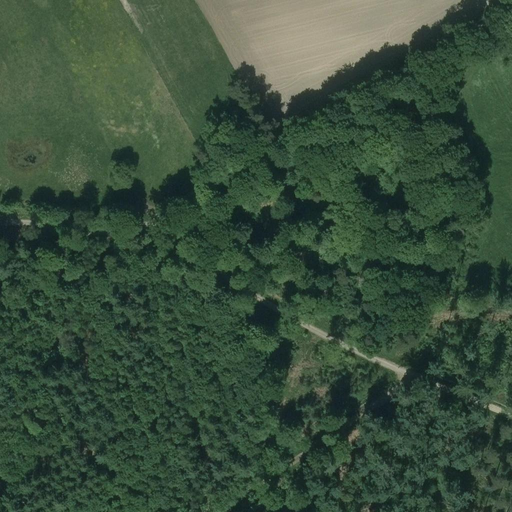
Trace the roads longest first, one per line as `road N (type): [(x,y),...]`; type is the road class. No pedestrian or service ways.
road 1 (track): [(511,5),(149,223)]
road 2 (track): [(149,223),(269,305),(418,379)]
road 3 (track): [(418,379),(220,511)]
road 4 (track): [(0,224),(116,232),(149,223)]
